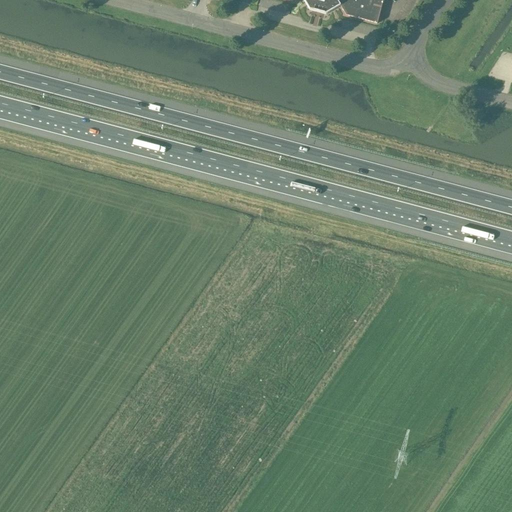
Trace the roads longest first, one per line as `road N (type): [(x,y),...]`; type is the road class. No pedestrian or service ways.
road 1 (motorway): [(0,103),(511,239)]
road 2 (motorway): [(511,208),(0,73)]
road 3 (unclassified): [(415,50),(378,69),(111,0)]
